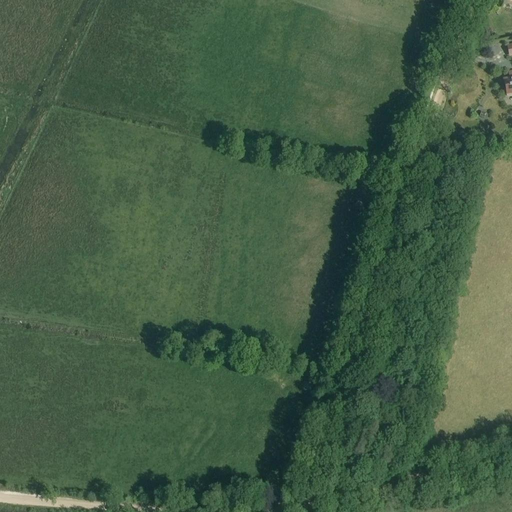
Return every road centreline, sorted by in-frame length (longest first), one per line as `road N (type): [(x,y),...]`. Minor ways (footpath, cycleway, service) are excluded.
road 1 (track): [(310,508),(331,420),(473,0)]
road 2 (track): [(310,508),(511,462)]
road 3 (track): [(168,511),(0,498)]
